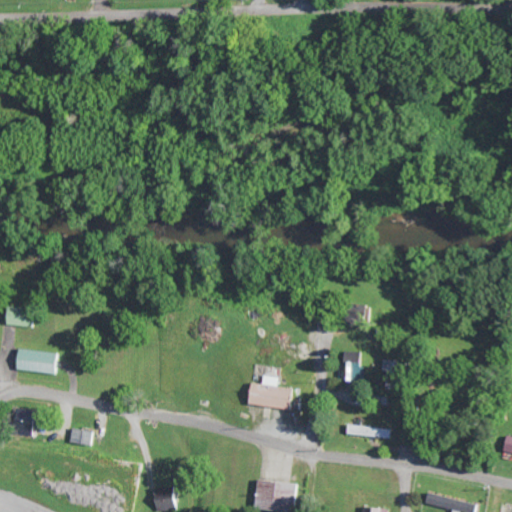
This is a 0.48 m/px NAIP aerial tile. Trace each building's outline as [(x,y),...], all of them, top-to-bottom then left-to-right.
[(40,308),(11,307),(10,325),(39,326),(40,308)] [(21,370),(63,374),(65,353),(23,349),(21,370)] [(345,381),(365,382),(366,352),(345,351),(345,381)] [(410,390),(411,362),(386,361),(386,371),(391,371),(391,390),(410,390)] [(285,377),(270,376),(270,384),(259,383),(257,405),(299,408),(300,388),(284,387),(285,377)] [(396,437),(397,428),(354,426),(354,436),(396,437)] [(75,441),(98,446),(101,432),(78,427),(75,441)] [(293,511),(300,511),(304,485),(264,479),(260,507),(293,511)] [(160,490),(165,511),(186,507),(181,486),(160,490)] [(481,511),(483,505),(432,492),(429,502),(464,511),(465,511),(481,511)]
